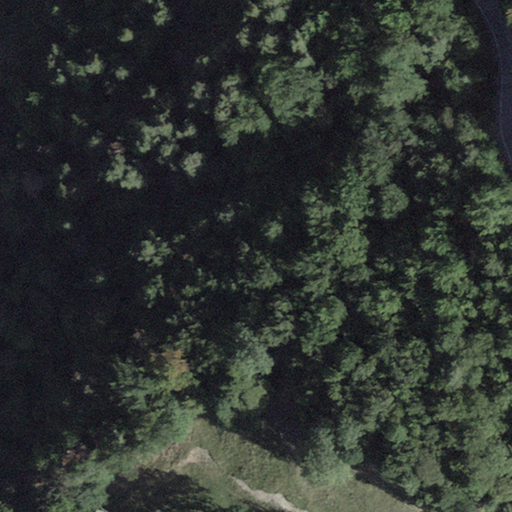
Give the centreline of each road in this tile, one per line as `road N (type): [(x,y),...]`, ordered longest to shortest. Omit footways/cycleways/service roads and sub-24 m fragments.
road 1 (track): [(273,511),(189,470),(133,505)]
road 2 (unclassified): [(484,0),(504,41),(511,133)]
